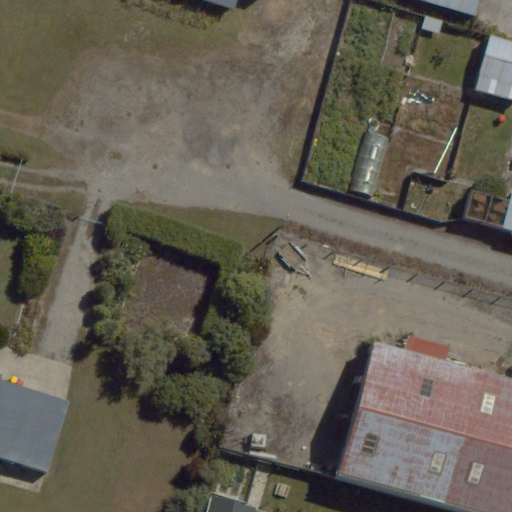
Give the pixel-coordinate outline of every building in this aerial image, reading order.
[(205,0),(236,9),(238,0),(205,0)] [(480,0),(421,0),(475,16),(480,0)] [(511,42),(491,37),(476,90),(511,99),(511,42)] [(511,511),(511,379),(377,344),(344,472),(500,511),(511,511)] [(3,376),(0,374),(0,457),(48,472),(69,401),(1,381),(3,376)] [(266,511),(213,497),(209,511),(266,511)]
